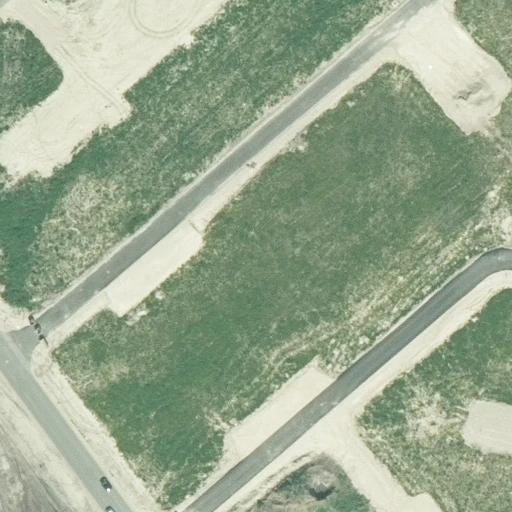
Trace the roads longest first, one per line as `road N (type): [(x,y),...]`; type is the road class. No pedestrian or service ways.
road 1 (residential): [(476,211),(101,485)]
road 2 (residential): [(101,485),(0,350)]
